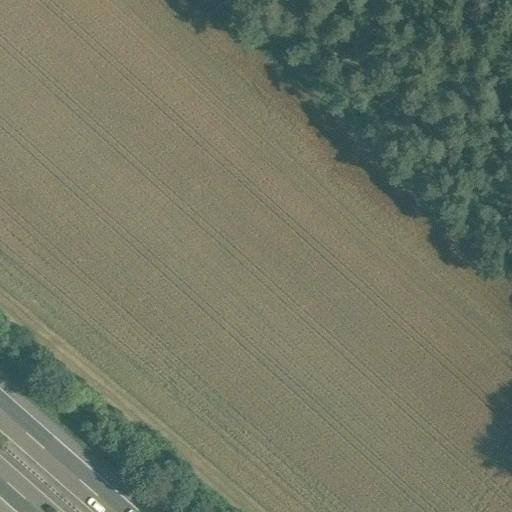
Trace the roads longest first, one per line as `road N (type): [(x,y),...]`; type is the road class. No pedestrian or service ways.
road 1 (track): [(250,511),(0,297)]
road 2 (motorway): [(124,511),(0,400)]
